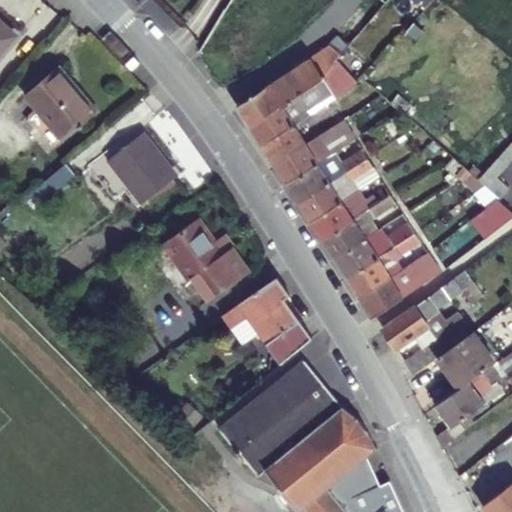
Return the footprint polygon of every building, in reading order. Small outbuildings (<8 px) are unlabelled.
[(226,0),(202,53),(239,70),(271,0),(226,0)] [(0,48),(14,32),(0,20),(0,48)] [(349,45),(339,35),(335,40),(238,107),(250,126),(253,125),(322,79),(325,78),(338,57),(339,57),(349,45)] [(52,69),(22,94),(60,140),(93,113),(74,91),(71,93),(52,69)] [(250,126),(263,146),(303,121),(309,118),(306,113),(332,95),(322,79),(253,125),(250,126)] [(276,166),(343,121),(338,113),(310,131),(303,121),(263,146),(276,166)] [(348,129),(343,121),(276,166),(287,184),(327,158),(320,146),(348,129)] [(105,161),(140,203),(174,175),(138,133),(105,161)] [(511,142),(479,181),(485,186),(498,198),(499,199),(509,188),(496,177),(511,159),(511,142)] [(287,184),(300,204),(368,158),(363,150),(333,168),(327,158),(287,184)] [(311,222),(351,196),(345,187),(374,167),(368,158),(300,204),(311,222)] [(61,165),(25,195),(35,207),(71,176),(61,165)] [(311,222),(323,241),(391,196),(386,187),(357,206),(351,196),(311,222)] [(336,260),(375,234),(373,231),(368,222),(395,202),(391,196),(323,241),(336,260)] [(506,215),(497,208),(482,228),(490,235),(506,215)] [(194,216),(161,242),(207,301),(249,268),(221,232),(212,239),(194,216)] [(347,278),(415,233),(410,225),(382,242),(375,234),(336,260),(347,278)] [(415,233),(347,278),(360,298),(391,277),(384,267),(420,241),(415,233)] [(360,298),(373,318),(440,272),(433,261),(394,284),(391,277),(360,298)] [(279,276),(223,315),(232,327),(248,315),(281,363),(286,359),(300,349),(305,345),(313,338),(285,299),(290,295),(280,277),(279,276)] [(453,278),(384,328),(397,348),(429,326),(437,336),(399,364),(407,379),(439,356),(447,350),(460,341),(455,334),(468,324),(459,312),(446,321),(437,310),(462,291),(453,278)] [(447,350),(439,356),(461,387),(487,367),(497,360),(475,329),(460,341),(447,350)] [(369,454),(375,450),(363,426),(342,404),(306,357),(220,429),(258,478),(267,471),(298,511),(299,511),(303,509),(305,511),(346,511),(328,489),(369,454)] [(436,433),(443,446),(476,421),(470,413),(502,389),(487,367),(461,387),(437,404),(450,424),(436,433)] [(406,511),(391,479),(382,483),(369,454),(328,489),(346,511),(406,511)] [(511,511),(511,484),(482,508),(485,511),(511,511)]
